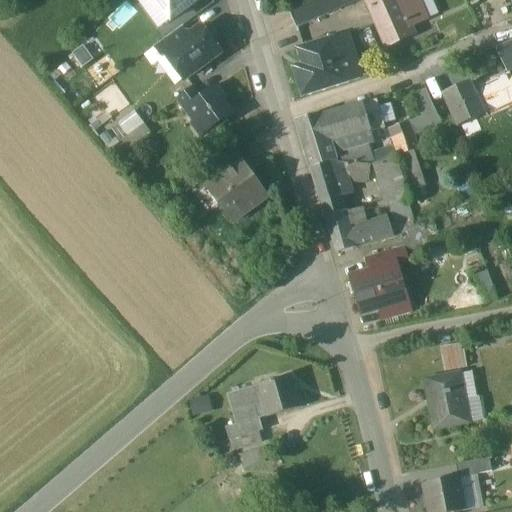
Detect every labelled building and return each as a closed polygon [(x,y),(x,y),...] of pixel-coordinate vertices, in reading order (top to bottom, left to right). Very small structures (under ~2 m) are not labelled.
[(154,0),(171,21),(199,0),(154,0)] [(335,0),(302,0),(286,7),(296,29),(340,11),(338,7),(335,0)] [(365,0),(387,47),(412,36),(408,29),(426,21),(416,0),(365,0)] [(182,27),(153,48),(162,59),(165,57),(163,56),(189,37),(182,27)] [(189,37),(163,56),(165,57),(182,82),(220,54),(201,28),(189,37)] [(334,38),(296,50),(305,77),(296,80),(301,97),(360,79),(349,44),(337,47),(334,38)] [(511,41),(496,49),(508,73),(511,71),(511,41)] [(511,82),(510,78),(473,95),(484,118),(511,104),(511,82)] [(468,85),(445,96),(461,129),(484,118),(473,95),(468,85)] [(195,87),(177,100),(183,109),(201,96),(195,87)] [(201,96),(183,109),(193,122),(191,124),(200,136),(232,113),(213,87),(201,96)] [(390,131),(398,159),(401,158),(418,152),(420,151),(415,135),(442,124),(427,92),(414,98),(424,119),(390,131)] [(373,133),(386,129),(377,103),(363,108),(373,133)] [(363,108),(298,128),(311,169),(337,163),(331,147),(373,133),(363,108)] [(118,122),(131,146),(151,135),(138,111),(118,122)] [(197,143),(179,157),(186,166),(204,153),(197,143)] [(234,145),(215,157),(221,166),(240,154),(234,145)] [(418,152),(401,158),(416,201),(423,199),(420,190),(427,188),(419,164),(422,163),(418,152)] [(398,159),(375,166),(379,181),(387,208),(390,207),(405,203),(411,201),(398,159)] [(241,163),(207,188),(233,223),(267,199),(241,163)] [(337,163),(311,169),(326,218),(345,212),(351,210),(342,182),(337,163)] [(375,166),(337,163),(342,182),(379,181),(375,166)] [(405,203),(390,207),(395,223),(411,219),(405,203)] [(345,212),(326,218),(337,255),(356,249),(352,234),(345,212)] [(384,226),(389,240),(402,236),(409,256),(432,247),(425,225),(414,228),(411,219),(395,223),(384,226)] [(384,226),(352,234),(356,249),(389,240),(384,226)] [(392,251),(366,259),(370,272),(391,266),(396,265),(392,251)] [(391,266),(370,272),(371,273),(356,278),(354,281),(358,295),(362,297),(367,313),(394,305),(399,295),(391,266)] [(464,346),(441,349),(445,373),(468,369),(464,346)] [(473,374),(461,376),(465,401),(477,399),(473,374)] [(461,376),(425,382),(434,431),(470,425),(461,376)] [(291,379),(259,388),(268,418),(303,408),(297,390),(294,391),(291,379)] [(259,388),(228,397),(236,427),(260,420),(268,418),(259,388)] [(477,399),(465,401),(470,424),(484,421),(480,399),(477,399)] [(236,427),(226,430),(229,442),(264,432),(260,420),(236,427)] [(261,449),(239,455),(243,470),(265,464),(261,449)] [(484,460),(462,464),(465,479),(486,475),(484,460)] [(465,511),(459,479),(424,486),(428,511),(465,511)]
